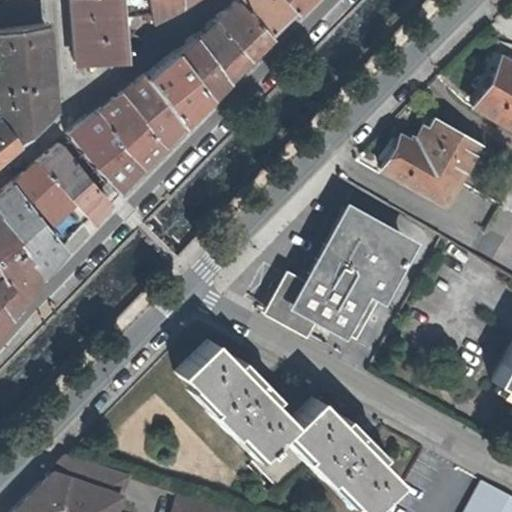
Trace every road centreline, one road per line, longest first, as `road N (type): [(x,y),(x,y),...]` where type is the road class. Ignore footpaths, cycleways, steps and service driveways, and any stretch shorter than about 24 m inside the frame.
road 1 (residential): [(329,0),(0,342)]
road 2 (secondary): [(479,0),(185,292)]
road 3 (residential): [(185,292),(511,473)]
road 4 (residential): [(0,168),(208,0)]
road 5 (secondary): [(185,292),(0,479)]
